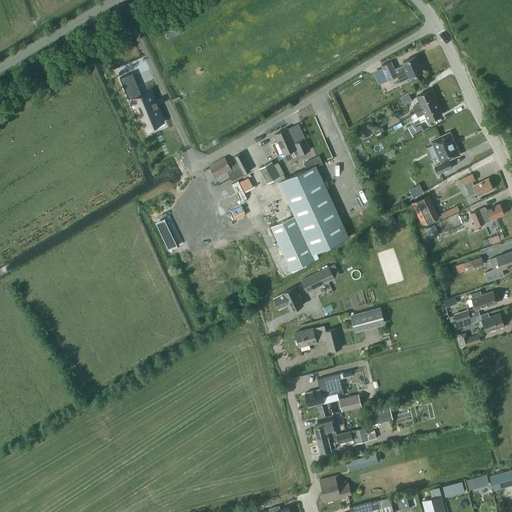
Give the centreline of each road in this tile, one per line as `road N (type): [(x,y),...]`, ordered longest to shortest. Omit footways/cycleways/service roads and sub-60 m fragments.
road 1 (unclassified): [(511,183),(442,35),(417,0)]
road 2 (unclassified): [(0,68),(113,0)]
